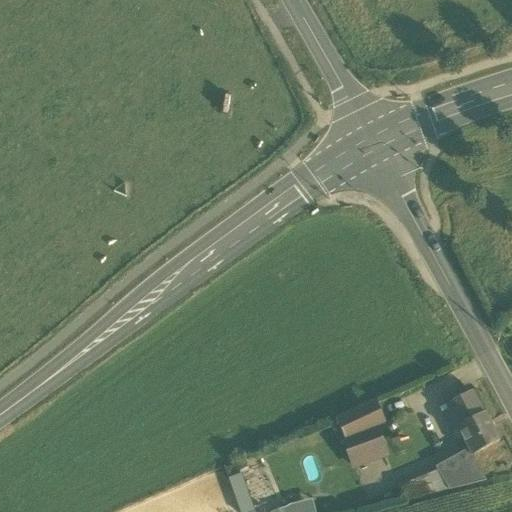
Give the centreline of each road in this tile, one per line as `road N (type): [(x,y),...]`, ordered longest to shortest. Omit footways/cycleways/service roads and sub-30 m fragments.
road 1 (secondary): [(372,143),(0,413)]
road 2 (secondary): [(372,143),(511,405)]
road 3 (secondary): [(291,0),(372,143)]
road 4 (secondary): [(372,143),(511,98)]
